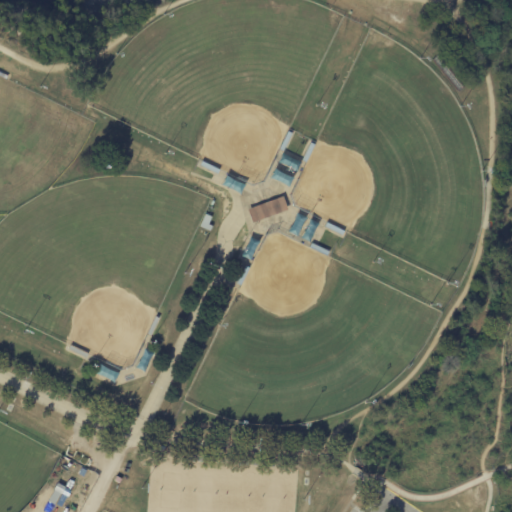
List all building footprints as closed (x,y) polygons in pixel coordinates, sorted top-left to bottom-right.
[(283,152),(278,150),(287,132),(291,134),(283,152)] [(305,163),(301,161),(309,143),(313,145),(305,163)] [(214,174),(199,166),(201,162),(218,170),(216,175),(214,174)] [(247,211),(282,197),(286,211),(251,224),(247,211)] [(199,227),(204,214),(211,217),(208,224),(212,226),(210,232),(199,227)] [(326,229),(324,228),(326,224),(343,232),(341,236),(326,229)] [(317,247),(328,252),(326,257),(308,249),(311,244),(317,247)] [(236,284),(244,266),(248,268),(239,286),(236,284)] [(149,337),(146,335),(154,317),(158,319),(149,337)] [(67,351),(69,347),(87,355),(85,359),(67,351)] [(56,482),(64,487),(60,494),(52,490),(56,482)]
